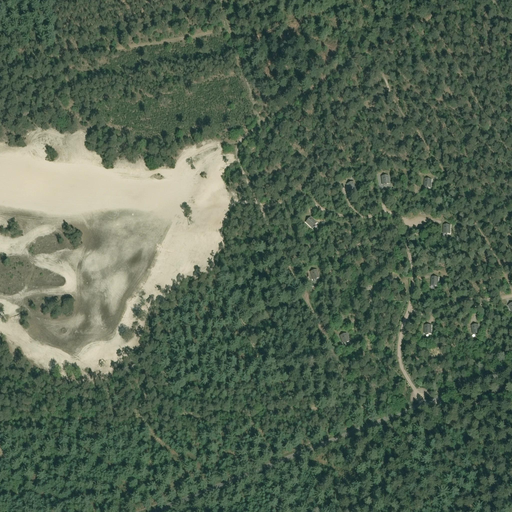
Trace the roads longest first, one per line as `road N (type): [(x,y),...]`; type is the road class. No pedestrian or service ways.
road 1 (track): [(304,299),(249,189),(235,142),(454,0)]
road 2 (unclassified): [(152,511),(511,368)]
road 3 (track): [(0,425),(364,408)]
road 4 (track): [(226,20),(151,47),(0,70)]
road 5 (track): [(260,125),(219,0)]
road 6 (track): [(304,299),(364,408)]
